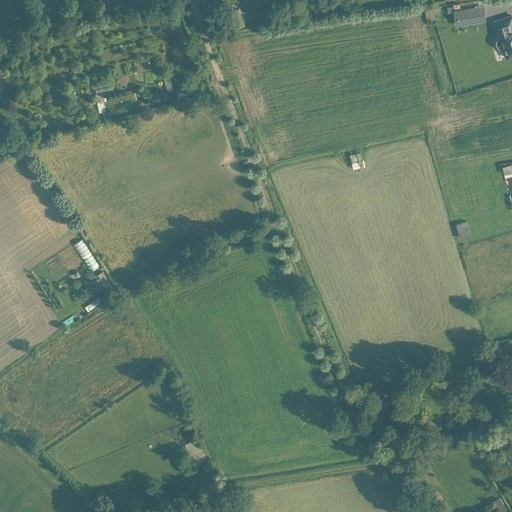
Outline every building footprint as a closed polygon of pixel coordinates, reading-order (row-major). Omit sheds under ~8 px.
[(296,19),(293,0),(289,0),(284,1),(286,20),(296,19)] [(507,4),(490,9),(495,26),(493,27),(492,28),(491,30),(491,33),(491,34),(492,35),(494,37),(496,37),(498,37),(503,36),(505,42),(510,40),(511,43),(511,42),(511,17),(511,18),(507,4)] [(474,6),(454,9),(456,25),(476,21),(474,6)] [(241,13),(234,15),(238,27),(244,25),(241,13)] [(102,92),(95,94),(96,102),(103,100),(104,100),(102,92)] [(361,150),(350,153),(353,168),(365,166),(361,150)] [(344,165),(342,154),(332,157),(334,168),(344,165)] [(465,222),(456,225),(460,238),(469,235),(465,222)] [(103,271),(94,276),(95,279),(87,283),(91,292),(109,282),(103,271)] [(208,460),(201,443),(188,448),(195,465),(208,460)] [(493,501),(499,509),(498,511),(505,511),(507,508),(507,507),(500,496),(493,501)]
